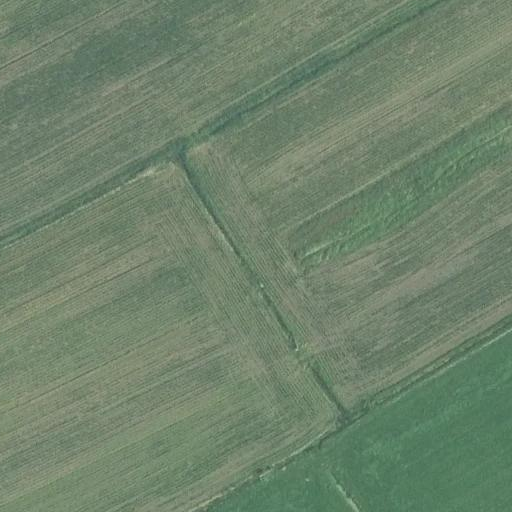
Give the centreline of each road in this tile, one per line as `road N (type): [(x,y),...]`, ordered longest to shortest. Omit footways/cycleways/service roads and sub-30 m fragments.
road 1 (track): [(128,449),(231,401),(281,492),(353,450),(418,495)]
road 2 (track): [(231,401),(354,331),(408,320),(511,259)]
